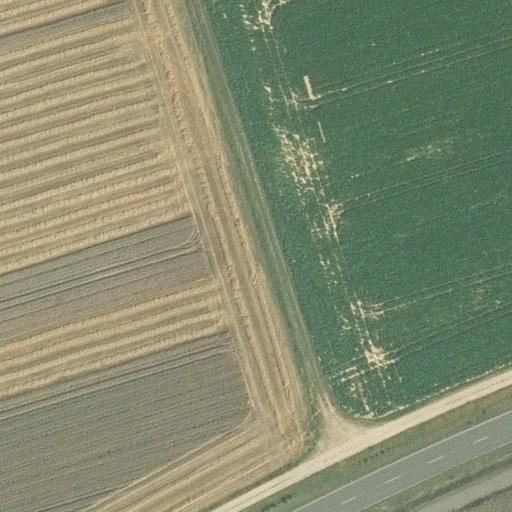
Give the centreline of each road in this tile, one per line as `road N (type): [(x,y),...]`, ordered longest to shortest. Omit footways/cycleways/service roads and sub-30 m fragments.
road 1 (track): [(201,0),(344,447)]
road 2 (track): [(511,376),(344,447),(219,511)]
road 3 (secondary): [(511,425),(326,511)]
